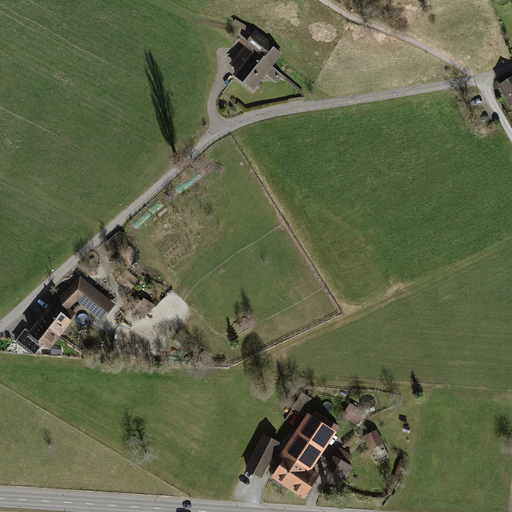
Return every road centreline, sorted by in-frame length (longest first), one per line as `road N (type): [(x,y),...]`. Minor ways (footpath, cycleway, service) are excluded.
road 1 (residential): [(511,66),(479,79),(271,112),(223,129),(0,326)]
road 2 (secondary): [(0,499),(209,511)]
